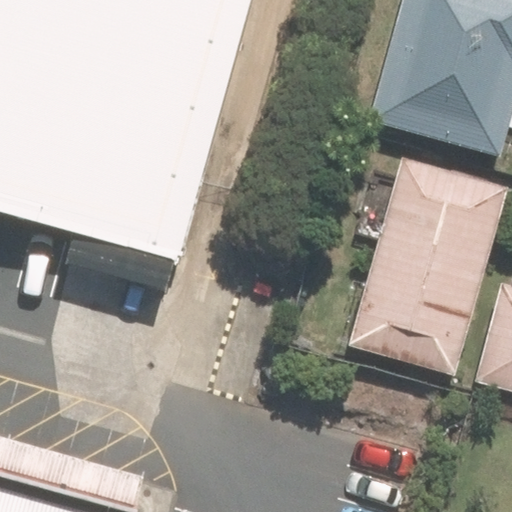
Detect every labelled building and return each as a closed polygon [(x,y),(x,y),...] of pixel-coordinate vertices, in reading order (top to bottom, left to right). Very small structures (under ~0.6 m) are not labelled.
[(0,0),(0,199),(183,251),(254,0),(0,0)] [(511,0),(403,0),(372,117),(505,152),(511,125),(511,0)] [(511,178),(407,152),(359,341),(464,367),(511,178)] [(511,276),(509,276),(482,381),(511,388),(511,276)] [(0,465),(0,511),(139,511),(141,506),(0,465)]
